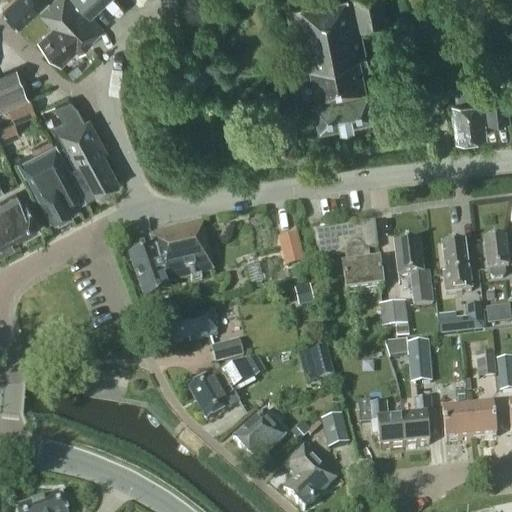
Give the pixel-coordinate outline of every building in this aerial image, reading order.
[(12,0),(2,10),(18,27),(47,0),(12,0)] [(103,28),(76,0),(53,0),(39,13),(52,27),(38,41),(60,63),(74,51),(76,54),(77,53),(93,39),(92,38),(103,28)] [(387,23),(383,0),(330,0),(291,8),(303,69),(308,68),(309,73),(300,75),(303,93),(314,91),(314,96),(312,98),(318,127),(340,123),(340,125),(353,123),(353,122),(374,118),(367,87),(365,87),(361,70),(367,69),(365,55),(359,30),(387,23)] [(0,110),(29,98),(16,68),(0,75),(0,110)] [(509,121),(506,93),(486,95),(486,91),(476,91),(462,93),(463,103),(452,104),(456,139),(485,136),(485,123),(509,121)] [(36,114),(30,99),(8,108),(14,122),(36,114)] [(75,167),(71,169),(82,192),(92,187),(97,195),(119,183),(103,152),(106,150),(89,118),(84,120),(78,108),(70,100),(54,107),(62,121),(53,126),(58,136),(75,167)] [(0,143),(19,136),(14,122),(0,127),(0,143)] [(82,192),(71,169),(70,170),(56,141),(17,162),(24,177),(27,175),(51,220),(54,219),(55,222),(74,212),(72,209),(77,206),(76,205),(86,199),(82,192)] [(23,205),(16,193),(0,202),(0,248),(1,249),(3,249),(2,248),(40,226),(27,202),(23,205)] [(212,275),(200,225),(149,236),(150,239),(148,239),(152,250),(128,258),(144,302),(169,294),(167,287),(171,286),(170,284),(212,275)] [(377,250),(373,225),(312,233),(318,259),(344,256),(346,268),(341,268),(345,295),(381,290),(378,263),(368,264),(367,252),(377,250)] [(284,268),(302,264),(295,238),(277,243),(284,268)] [(511,255),(505,257),(503,240),(482,243),(486,273),(487,273),(488,278),(491,281),(501,280),(504,277),(504,271),(507,271),(507,269),(511,268),(511,255)] [(422,276),(418,243),(393,245),(397,279),(409,277),(413,308),(432,305),(429,275),(422,276)] [(467,274),(463,245),(441,248),(444,277),(442,277),(444,297),(471,294),(468,274),(467,274)] [(313,304),(309,287),(293,291),(297,308),(313,304)] [(408,339),(404,304),(378,307),(380,330),(394,328),(395,340),(408,339)] [(489,325),(511,324),(511,310),(511,307),(488,308),(489,325)] [(165,321),(154,324),(161,349),(172,346),(187,341),(188,345),(216,338),(208,309),(165,321)] [(242,358),(237,341),(210,349),(214,366),(242,358)] [(431,384),(428,344),(406,345),(409,386),(431,384)] [(333,377),(325,349),(308,353),(316,381),(333,377)] [(494,378),(492,353),(474,355),(476,380),(494,378)] [(511,364),(511,359),(495,361),(499,393),(511,391),(511,364)] [(264,374),(255,360),(242,363),(244,367),(253,381),(264,374)] [(234,369),(222,375),(221,373),(187,390),(205,423),(238,405),(231,392),(253,381),(244,367),(234,369)] [(415,419),(400,421),(403,449),(428,446),(424,400),(413,401),(415,419)] [(378,451),(403,449),(400,421),(386,422),(384,404),(369,406),(369,402),(356,404),(358,426),(375,424),(378,451)] [(492,409),(466,411),(469,441),(495,439),(492,409)] [(444,444),(469,441),(466,411),(441,414),(444,444)] [(287,438),(265,413),(231,441),(253,466),(287,438)] [(347,445),(340,417),(319,423),(327,451),(347,445)] [(301,424),(289,436),(297,444),(309,432),(301,424)] [(336,479),(305,447),(283,467),(295,479),(282,491),(302,511),(303,511),(313,503),(312,503),(336,479)] [(63,511),(58,495),(16,510),(16,511),(63,511)]
